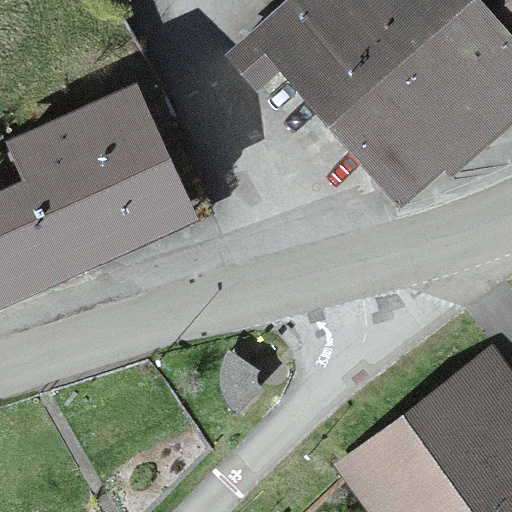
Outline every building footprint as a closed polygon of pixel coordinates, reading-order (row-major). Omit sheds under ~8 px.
[(511,41),(477,0),(289,0),(224,56),(254,91),(279,69),(400,209),(444,172),(452,180),(511,128),(511,41)] [(511,0),(477,0),(511,41),(511,0)] [(4,142),(23,183),(0,193),(0,309),(198,222),(136,83),(4,142)] [(511,511),(511,376),(489,345),(329,460),(366,511),(511,511)] [(259,370),(229,353),(221,368),(221,389),(225,400),(236,411),(260,386),(258,382),(257,374),(259,370)]
